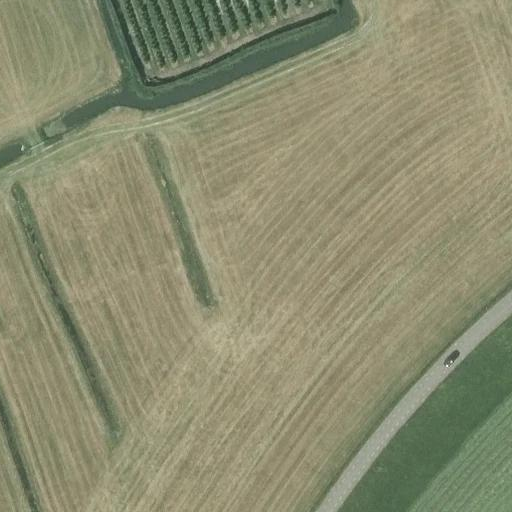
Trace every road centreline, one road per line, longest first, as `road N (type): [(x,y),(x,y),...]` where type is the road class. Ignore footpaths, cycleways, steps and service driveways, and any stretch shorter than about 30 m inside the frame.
road 1 (track): [(0,184),(104,134),(160,125),(362,40),(376,0)]
road 2 (unclassified): [(330,511),(425,391),(511,307)]
